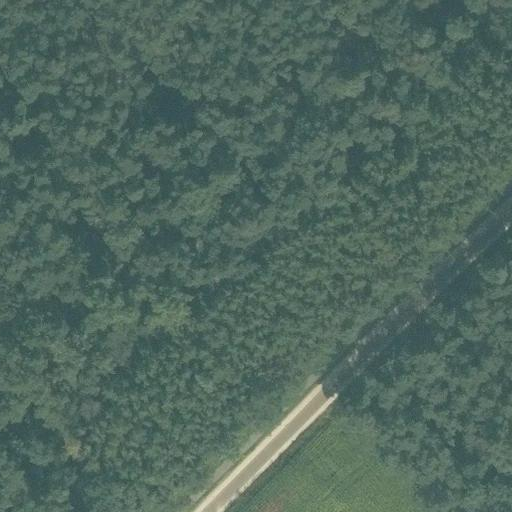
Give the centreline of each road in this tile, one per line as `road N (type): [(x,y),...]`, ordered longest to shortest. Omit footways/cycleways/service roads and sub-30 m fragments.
road 1 (unclassified): [(211,511),(511,215)]
road 2 (track): [(126,511),(0,364)]
